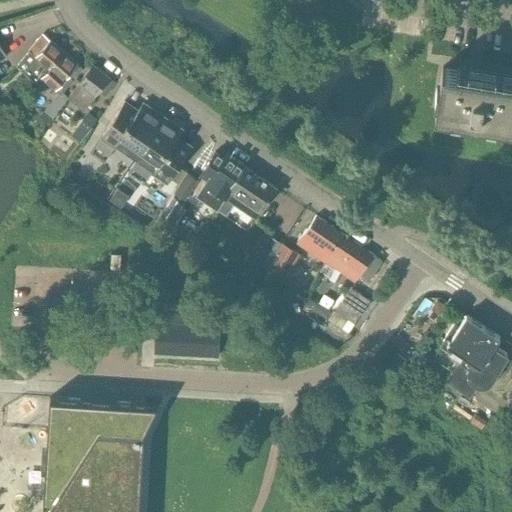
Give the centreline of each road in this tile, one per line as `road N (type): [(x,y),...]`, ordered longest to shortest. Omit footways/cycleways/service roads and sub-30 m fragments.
road 1 (residential): [(423,263),(74,21),(60,0)]
road 2 (unclassified): [(38,371),(294,385)]
road 3 (residential): [(511,32),(369,0)]
